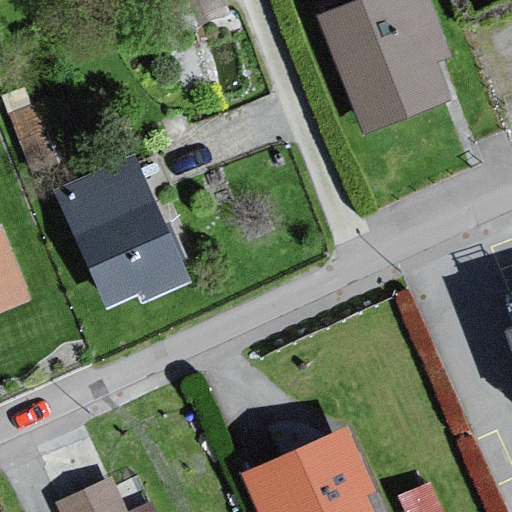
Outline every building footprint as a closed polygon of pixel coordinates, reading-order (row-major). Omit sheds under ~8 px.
[(427,0),(374,0),(312,21),(355,136),(454,114),(445,70),(456,61),(427,0)] [(136,164),(49,197),(99,319),(192,292),(136,164)] [(0,321),(33,309),(0,238),(0,321)] [(374,511),(344,432),(236,482),(249,511),(374,511)] [(124,511),(114,483),(60,510),(60,511),(124,511)]
